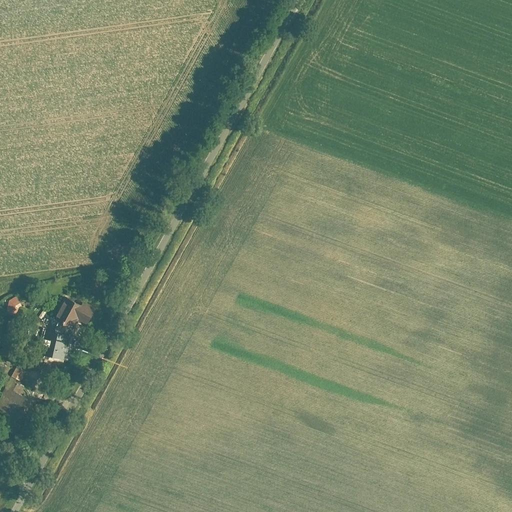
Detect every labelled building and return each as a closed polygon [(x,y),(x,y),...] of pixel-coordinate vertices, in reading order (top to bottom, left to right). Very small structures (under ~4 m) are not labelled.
[(95,283),(89,294),(106,303),(112,291),(95,283)] [(91,327),(98,313),(68,299),(56,323),(74,332),(80,321),(91,327)] [(2,305),(0,314),(0,316),(13,320),(16,308),(2,305)] [(44,354),(39,370),(57,376),(63,360),(44,354)] [(25,389),(12,382),(0,404),(0,425),(24,438),(38,410),(19,400),(25,389)]
